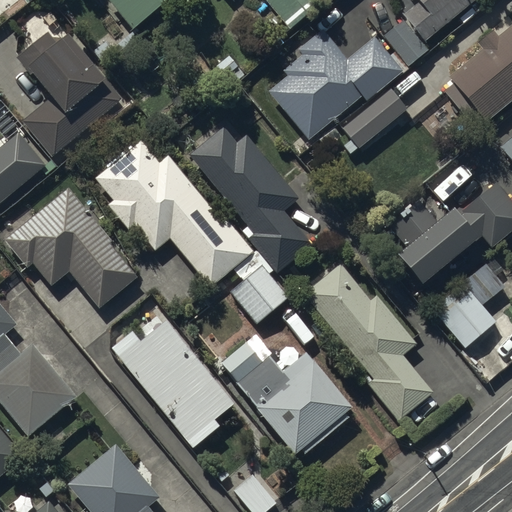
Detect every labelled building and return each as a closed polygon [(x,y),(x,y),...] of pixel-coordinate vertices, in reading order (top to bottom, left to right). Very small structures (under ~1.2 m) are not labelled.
[(109,0),(130,27),(163,0),(109,0)] [(312,0),(266,0),(286,23),(312,0)] [(406,17),(383,35),(406,64),(428,46),(423,40),(470,0),(417,0),(419,1),(403,14),(406,17)] [(452,82),(443,90),(469,120),(479,112),(485,120),(511,97),(511,21),(497,34),(492,28),(476,41),(481,46),(447,75),(452,82)] [(286,73),(267,89),(308,138),(361,94),(366,100),(401,70),(402,72),(407,68),(393,52),(389,55),(374,37),(347,60),(321,29),(298,49),(301,53),(282,69),(286,73)] [(21,120),(51,156),(120,98),(66,33),(62,36),(60,33),(54,38),(47,30),(15,57),(26,70),(29,68),(51,95),(21,120)] [(406,107),(390,87),(342,126),(358,145),(406,107)] [(222,126),(189,153),(247,224),(240,230),(274,272),(309,243),(281,209),(296,197),(245,134),(235,142),(222,126)] [(0,197),(43,163),(19,131),(0,146),(0,197)] [(511,134),(500,144),(511,159),(511,134)] [(106,167),(95,177),(113,198),(107,203),(127,227),(131,223),(153,249),(167,237),(209,287),(252,250),(224,216),(221,218),(167,154),(158,161),(140,139),(131,146),(129,144),(104,165),(106,167)] [(403,242),(395,249),(420,279),(471,237),(474,240),(481,235),(491,246),(511,227),(511,201),(495,181),(458,212),(452,205),(435,218),(419,199),(408,208),(404,204),(396,211),(397,212),(386,222),(403,242)] [(67,186),(4,237),(27,266),(32,263),(50,284),(69,269),(98,306),(136,275),(108,241),(110,239),(67,186)] [(270,270),(254,251),(232,270),(240,279),(227,290),(255,323),(287,295),(267,272),(270,270)] [(339,262),(302,292),(372,378),(366,383),(397,420),(433,391),(402,352),(415,342),(376,294),(369,299),(339,262)] [(428,305),(463,347),(493,321),(480,305),(503,285),(484,264),(457,286),(453,281),(428,305)] [(0,304),(0,403),(26,435),(75,396),(32,343),(20,353),(3,332),(15,322),(0,304)] [(131,329),(110,346),(192,445),(218,424),(213,418),(233,402),(165,319),(139,340),(131,329)] [(253,334),(220,362),(293,452),(300,447),(304,452),(348,416),(344,411),(350,405),(305,350),(281,369),(253,334)] [(0,475),(24,456),(0,426),(0,475)] [(114,443),(66,482),(90,511),(152,511),(147,505),(158,496),(114,443)] [(251,473),(232,490),(251,511),(263,511),(276,501),(251,473)] [(57,511),(48,500),(32,511),(57,511)]
